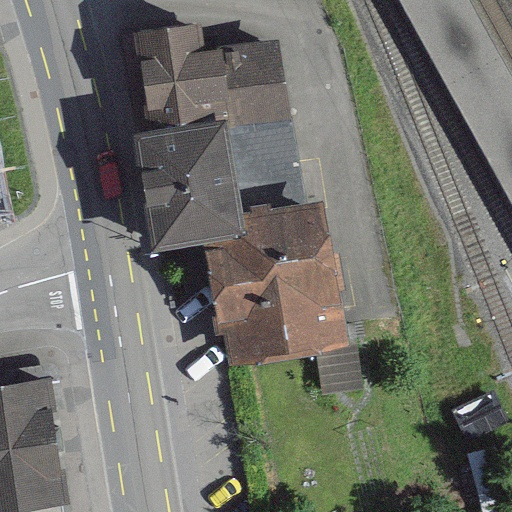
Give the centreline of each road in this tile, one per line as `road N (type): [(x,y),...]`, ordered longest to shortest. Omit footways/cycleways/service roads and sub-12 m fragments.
road 1 (primary): [(51,0),(109,265)]
road 2 (primary): [(109,265),(152,511)]
